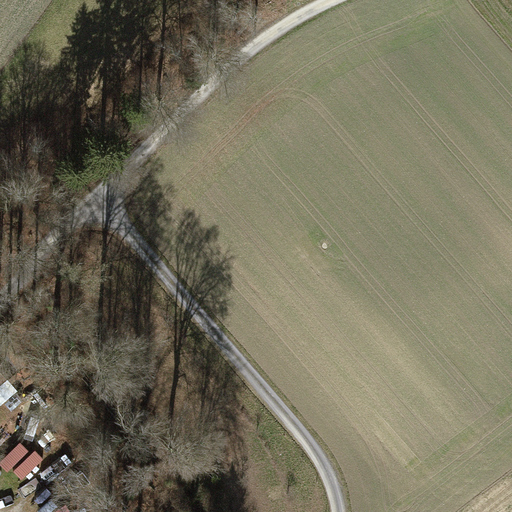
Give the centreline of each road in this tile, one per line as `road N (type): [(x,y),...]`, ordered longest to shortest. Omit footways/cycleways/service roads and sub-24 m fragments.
road 1 (track): [(104,202),(315,446),(343,511)]
road 2 (track): [(104,202),(240,46),(329,0)]
road 3 (track): [(0,299),(104,202)]
